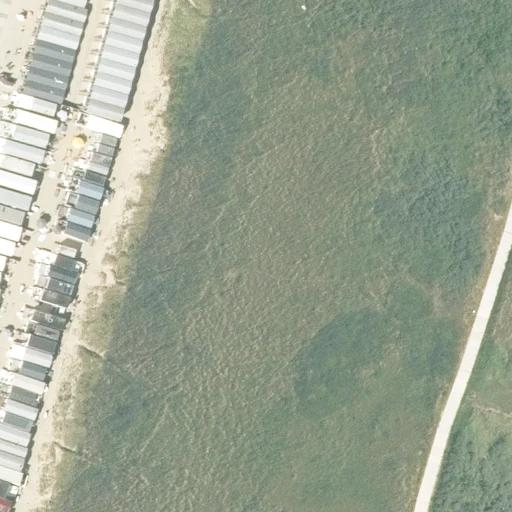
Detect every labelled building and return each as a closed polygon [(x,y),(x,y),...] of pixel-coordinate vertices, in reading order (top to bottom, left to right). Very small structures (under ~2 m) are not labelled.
[(84,0),(43,0),(18,90),(58,101),(84,0)] [(109,0),(80,107),(115,118),(147,0),(109,0)] [(53,119),(57,107),(19,95),(15,107),(53,119)] [(66,222),(88,229),(100,193),(100,192),(109,164),(87,157),(66,222)] [(0,214),(0,298),(12,250),(14,250),(21,219),(0,214)] [(52,254),(38,300),(67,309),(81,262),(52,254)] [(0,447),(27,453),(54,323),(24,317),(16,355),(18,355),(9,398),(5,397),(0,418),(0,417),(0,447)]
